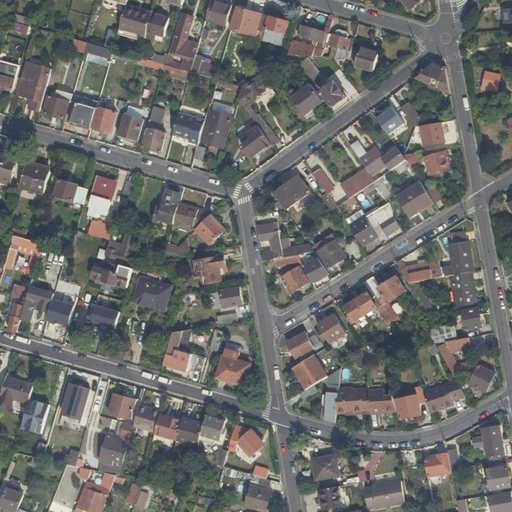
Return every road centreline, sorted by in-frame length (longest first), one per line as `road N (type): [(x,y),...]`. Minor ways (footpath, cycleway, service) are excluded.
road 1 (residential): [(0,336),(280,416)]
road 2 (residential): [(242,193),(450,39)]
road 3 (residential): [(266,332),(480,198)]
road 4 (residential): [(242,193),(0,123)]
road 5 (residential): [(280,416),(367,441),(412,442),(511,396)]
road 6 (residential): [(480,198),(511,378)]
road 7 (residential): [(450,39),(480,198)]
road 8 (residential): [(450,39),(312,0)]
road 9 (residential): [(266,332),(242,193)]
